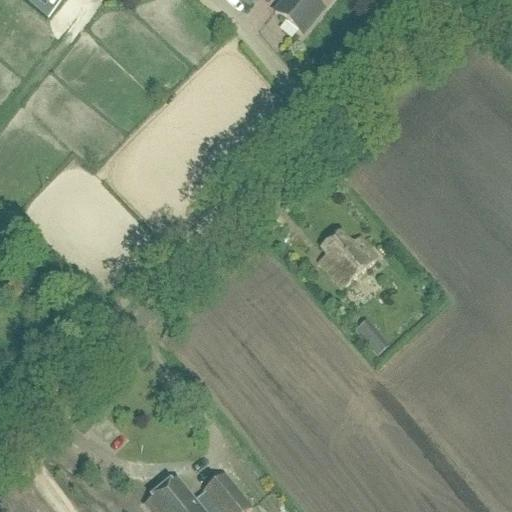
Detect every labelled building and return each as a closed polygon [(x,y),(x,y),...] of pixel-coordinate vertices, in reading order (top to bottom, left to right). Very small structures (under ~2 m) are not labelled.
[(18,0),(49,25),(69,0),(18,0)] [(287,0),(273,18),(295,35),(303,41),(325,13),(312,3),(314,0),(237,0),(249,9),(256,0),(287,0)] [(341,293),(377,263),(359,242),(350,249),(340,236),(320,252),(326,260),(318,266),(341,293)] [(13,304),(21,296),(11,288),(3,294),(13,304)] [(388,351),(367,324),(354,334),(376,361),(388,351)] [(197,511),(175,484),(145,508),(147,511),(250,511),(223,479),(202,495),(210,504),(200,511),(197,511)]
